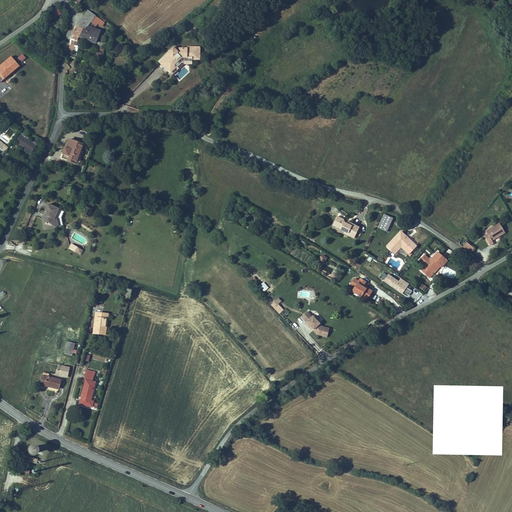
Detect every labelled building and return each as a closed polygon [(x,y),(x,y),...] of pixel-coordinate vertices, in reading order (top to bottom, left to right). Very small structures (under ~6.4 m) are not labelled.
[(83,12),(92,16),(95,10),(86,5),(83,12)] [(61,7),(49,15),(53,20),(66,12),(64,10),(65,9),(64,7),(63,8),(62,7),(61,8),(61,7)] [(106,16),(95,10),(92,16),(91,19),(96,20),(98,20),(104,22),(106,16)] [(77,22),(87,28),(89,23),(91,19),(92,16),(83,12),(77,22)] [(87,28),(77,22),(77,24),(75,33),(83,35),(87,28)] [(94,25),(89,23),(87,28),(83,35),(97,40),(102,28),(94,25)] [(73,40),(71,49),(76,50),(76,47),(83,48),(83,42),(73,40)] [(104,55),(108,44),(105,43),(102,48),(98,50),(98,52),(104,55)] [(170,54),(163,59),(171,71),(186,61),(194,61),(194,57),(201,58),(202,47),(184,45),(179,49),(176,44),(170,48),(173,52),(170,54)] [(21,63),(26,57),(22,53),(17,59),(21,63)] [(0,73),(3,77),(17,64),(8,54),(0,62),(0,73)] [(233,54),(228,58),(232,63),(237,60),(233,54)] [(32,153),(38,143),(20,133),(14,143),(32,153)] [(85,144),(70,138),(62,157),(77,163),(85,144)] [(56,226),(55,217),(59,207),(49,202),(44,213),(46,213),(44,216),(42,216),(44,228),(56,226)] [(365,220),(356,216),(354,217),(354,218),(349,216),(349,215),(349,213),(342,210),(338,219),(346,222),(346,223),(350,225),(349,227),(360,231),(365,220)] [(388,212),(381,225),(390,230),(397,217),(388,212)] [(510,231),(505,221),(490,228),(491,231),(488,233),(493,242),(497,240),(495,238),(510,231)] [(405,245),(412,252),(419,244),(410,236),(409,237),(407,235),(407,234),(403,230),(390,244),(398,252),(405,245)] [(481,242),(473,237),(469,243),(478,248),(481,242)] [(466,242),(462,247),(470,253),(475,248),(466,242)] [(451,256),(443,247),(436,254),(435,252),(426,260),(434,268),(442,261),(444,262),(444,263),(451,256)] [(444,262),(442,261),(434,268),(435,270),(444,262)] [(356,287),(370,295),(375,286),(369,283),(372,278),(363,273),(361,276),(356,274),(352,281),(357,284),(356,287)] [(399,281),(389,274),(384,281),(402,294),(409,284),(401,278),(399,281)] [(126,289),(127,284),(115,281),(114,286),(126,289)] [(263,282),(259,286),(264,292),(269,288),(263,282)] [(133,285),(127,284),(126,289),(125,293),(131,294),(133,285)] [(422,284),(419,289),(424,292),(427,287),(422,284)] [(315,334),(327,337),(329,327),(321,325),(307,309),(300,317),(315,334)] [(108,312),(95,310),(92,330),(105,332),(106,323),(107,323),(108,312)] [(77,338),(70,336),(66,351),(73,353),(77,338)] [(56,371),(66,374),(69,364),(62,363),(63,362),(58,361),(56,371)] [(93,372),(85,369),(83,376),(85,376),(79,400),(90,403),(92,398),(88,397),(93,379),(92,378),(93,372)] [(60,377),(42,372),(39,382),(57,387),(60,377)] [(28,447),(27,449),(28,451),(29,453),(30,454),(32,455),(34,455),(36,454),(38,452),(38,450),(38,448),(37,446),(35,444),(33,444),(31,444),(29,445),(28,447)] [(311,511),(308,510),(311,504),(297,498),(294,503),(290,501),(286,507),(291,509),(289,511),(311,511)]
